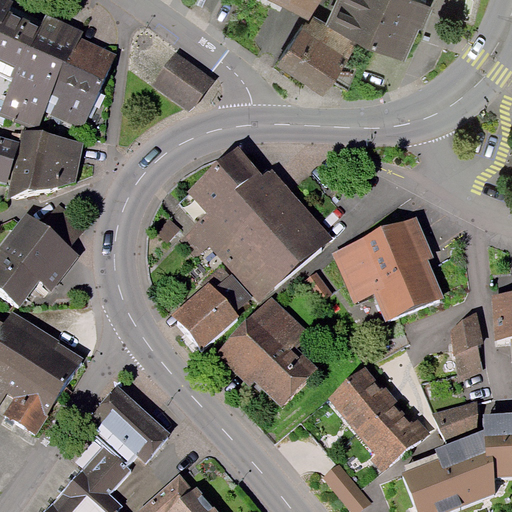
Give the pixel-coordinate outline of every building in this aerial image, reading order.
[(12,1),(10,0),(0,0),(0,25),(7,11),(12,1)] [(287,0),(309,11),(315,0),(287,0)] [(402,52),(425,0),(332,0),(324,17),(402,52)] [(39,26),(7,11),(0,25),(0,73),(13,79),(2,107),(0,111),(0,115),(37,129),(45,111),(63,63),(66,64),(80,37),(83,31),(46,14),(39,26)] [(329,80),(356,39),(314,13),(305,27),(300,24),(276,61),(303,78),(309,68),(329,80)] [(114,53),(80,37),(66,64),(63,63),(45,111),(50,113),(49,115),(83,127),(114,53)] [(192,113),(213,83),(175,56),(153,86),(192,113)] [(84,142),(22,129),(19,142),(8,199),(75,181),(84,142)] [(19,142),(0,135),(0,180),(6,183),(19,142)] [(209,250),(258,304),(319,250),(236,157),(182,204),(199,224),(185,237),(202,256),(209,250)] [(71,254),(66,250),(83,227),(58,208),(41,229),(29,220),(1,257),(4,259),(0,264),(0,298),(14,309),(35,282),(44,289),(71,254)] [(408,225),(331,256),(352,307),(374,298),(386,327),(440,305),(408,225)] [(315,273),(302,283),(317,303),(330,293),(315,273)] [(232,316),(250,300),(228,276),(210,293),(232,316)] [(168,322),(199,354),(235,319),(232,316),(210,293),(205,287),(168,322)] [(511,342),(511,299),(495,301),(498,344),(509,343),(511,342)] [(60,341),(12,310),(4,323),(0,320),(0,413),(35,436),(48,416),(46,415),(83,358),(59,342),(60,341)] [(448,329),(452,356),(475,347),(481,345),(474,313),(448,329)] [(285,407),(315,373),(251,317),(221,350),(285,407)] [(475,347),(452,356),(458,383),(481,373),(475,347)] [(326,401),(355,436),(393,404),(364,369),(326,401)] [(142,417),(115,392),(93,417),(103,426),(90,439),(102,450),(108,455),(142,417)] [(436,431),(443,444),(473,432),(474,403),(433,414),(436,431)] [(385,471),(426,437),(415,423),(411,426),(393,404),(355,436),(385,471)] [(108,455),(125,470),(135,459),(143,466),(167,439),(142,417),(108,455)] [(492,486),(511,483),(511,428),(483,430),(485,446),(405,479),(416,511),(465,511),(492,501),(492,486)] [(109,497),(130,474),(125,470),(108,455),(102,450),(45,511),(114,511),(120,506),(109,497)] [(358,511),(368,504),(338,469),(325,480),(353,511),(358,511)] [(207,511),(179,479),(140,511),(207,511)]
